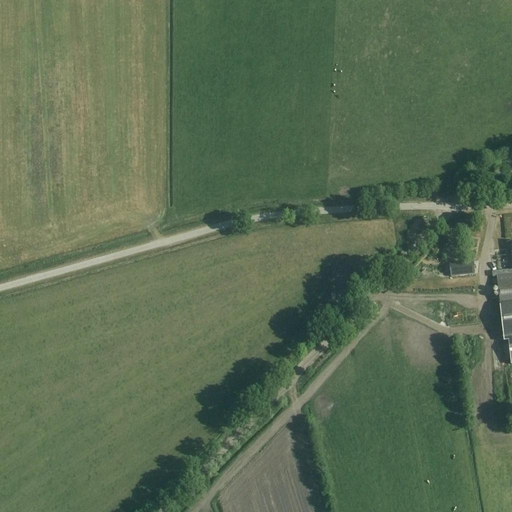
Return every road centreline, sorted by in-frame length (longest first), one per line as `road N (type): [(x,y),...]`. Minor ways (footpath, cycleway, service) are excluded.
road 1 (unclassified): [(0,290),(220,227),(327,210),(444,205)]
road 2 (track): [(444,205),(161,511)]
